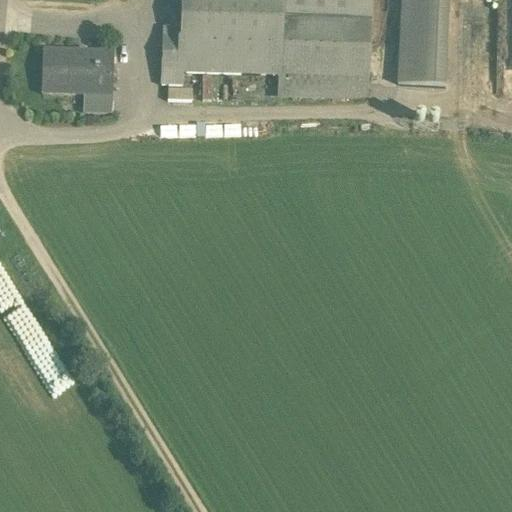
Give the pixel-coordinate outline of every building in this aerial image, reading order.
[(180,0),(180,31),(180,42),(178,42),(178,76),(183,75),(279,79),(367,82),(371,0),(180,0)] [(401,0),(397,88),(445,91),(448,0),(401,0)] [(180,31),(162,30),(162,41),(178,42),(180,42),(180,31)] [(178,42),(162,41),(161,88),(182,89),(183,75),(178,76),(178,42)] [(112,57),(44,54),(42,96),(85,97),(85,92),(111,93),(112,57)] [(367,82),(279,79),(278,99),(367,102),(367,82)] [(111,93),(85,92),(85,97),(85,115),(110,116),(111,93)] [(191,93),(167,92),(167,104),(191,105),(191,93)]
